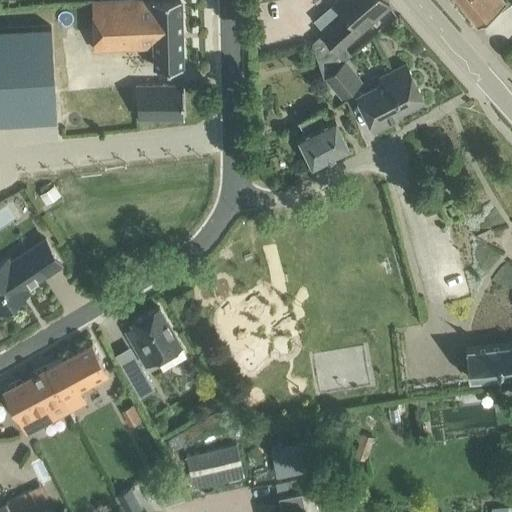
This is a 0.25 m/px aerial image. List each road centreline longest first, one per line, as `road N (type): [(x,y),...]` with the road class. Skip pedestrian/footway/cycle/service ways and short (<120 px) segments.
road 1 (unclassified): [(0,368),(185,258),(216,230),(230,200)]
road 2 (unclassified): [(230,200),(233,0)]
road 3 (unclassified): [(389,146),(288,196),(230,200)]
road 4 (secondary): [(511,109),(414,0)]
